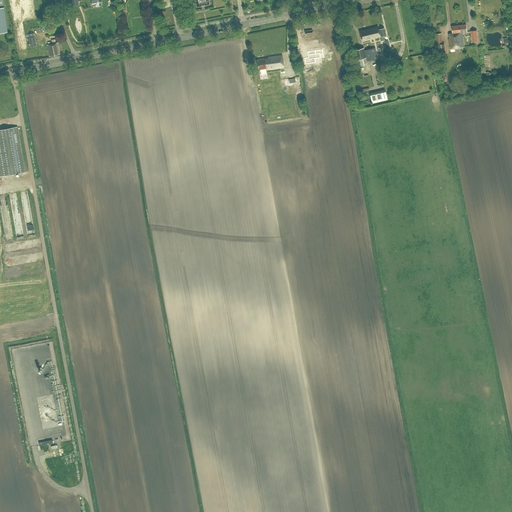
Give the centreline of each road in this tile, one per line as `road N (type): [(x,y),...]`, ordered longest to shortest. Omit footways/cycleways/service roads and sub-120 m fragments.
road 1 (unclassified): [(92,511),(13,71)]
road 2 (secondary): [(76,59),(364,0)]
